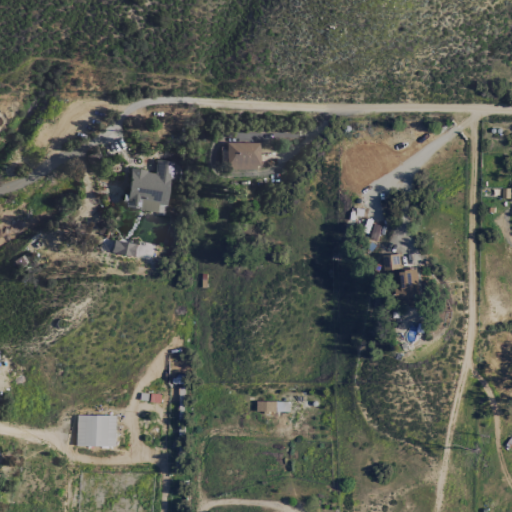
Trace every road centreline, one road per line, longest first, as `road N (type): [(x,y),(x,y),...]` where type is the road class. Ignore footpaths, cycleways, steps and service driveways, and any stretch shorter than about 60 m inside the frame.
road 1 (residential): [(433,511),(471,327),(477,108)]
road 2 (track): [(511,108),(137,105)]
